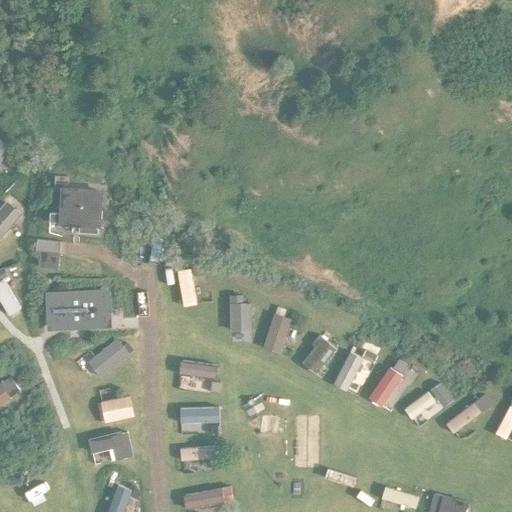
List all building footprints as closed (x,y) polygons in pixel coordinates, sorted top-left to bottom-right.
[(61,212),(50,211),(49,221),(61,222),(61,223),(97,224),(98,220),(101,218),(101,210),(98,207),(99,191),(62,189),(61,212)] [(0,237),(21,210),(4,197),(0,202),(0,237)] [(36,239),(34,251),(58,254),(60,242),(36,239)] [(181,302),(196,301),(194,266),(177,266),(181,302)] [(4,276),(0,278),(0,297),(8,313),(20,307),(4,276)] [(229,326),(249,325),(247,289),(229,290),(229,326)] [(52,298),(48,298),(48,321),(68,320),(69,325),(107,324),(106,290),(68,292),(69,298),(52,299),(52,298)] [(259,343),(277,348),(289,311),(272,307),(259,343)] [(300,356),(316,368),(336,340),(322,327),(300,356)] [(87,357),(99,374),(130,352),(118,335),(87,357)] [(333,380),(347,386),(365,351),(348,344),(333,380)] [(368,393),(383,402),(408,362),(395,354),(368,393)] [(178,371),(216,377),(218,363),(181,357),(178,371)] [(0,381),(0,403),(20,389),(9,374),(0,381)] [(406,403),(413,416),(439,397),(428,386),(406,403)] [(104,420),(135,413),(130,393),(99,400),(104,420)] [(443,417),(451,429),(490,404),(483,393),(443,417)] [(494,431),(507,436),(511,426),(511,404),(508,403),(494,431)] [(180,419),(215,419),(215,406),(179,407),(180,419)] [(129,430),(90,433),(93,458),(131,455),(129,430)] [(181,445),(181,457),(209,456),(209,445),(181,445)] [(254,448),(238,447),(237,463),(253,464),(254,448)] [(116,480),(104,511),(129,511),(138,487),(116,480)] [(231,483),(183,492),(185,505),(233,497),(231,483)] [(384,486),(382,498),(416,505),(419,493),(384,486)] [(433,511),(464,511),(468,500),(434,490),(428,510),(433,511)]
